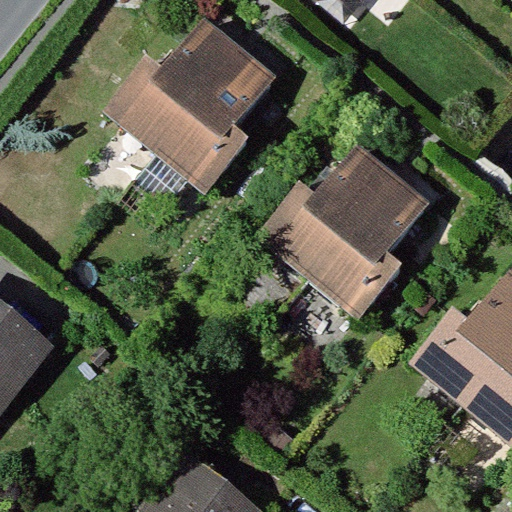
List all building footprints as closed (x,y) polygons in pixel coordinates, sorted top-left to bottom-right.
[(273,82),(211,34),(171,86),(155,73),(122,116),(216,187),(246,147),(232,136),(273,82)] [(432,211),(369,163),(330,215),(313,202),(281,245),(374,317),(405,277),(390,265),(432,211)] [(511,297),(479,340),(463,328),(430,370),(511,432),(511,297)] [(0,418),(55,353),(0,306),(0,418)] [(253,511),(192,462),(152,511),(253,511)]
